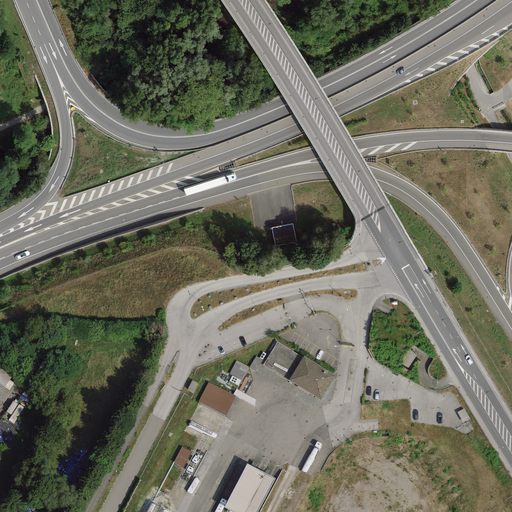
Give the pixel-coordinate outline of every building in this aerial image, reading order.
[(273,224),(275,244),(296,241),(294,221),(273,224)] [(262,365),(288,380),(302,358),(276,342),(262,365)] [(255,372),(262,360),(255,356),(248,368),(255,372)] [(336,376),(303,356),(302,358),(288,380),(321,400),(336,376)] [(241,380),(248,367),(236,360),(229,373),(241,380)] [(0,407),(10,391),(3,388),(12,374),(0,366),(0,407)] [(193,392),(197,383),(191,380),(187,389),(193,392)] [(235,396),(208,382),(198,402),(225,415),(235,396)] [(256,400),(236,389),(233,394),(253,405),(256,400)] [(183,468),(191,451),(182,447),(173,464),(183,468)] [(257,511),(275,478),(246,464),(224,507),(233,511),(257,511)]
